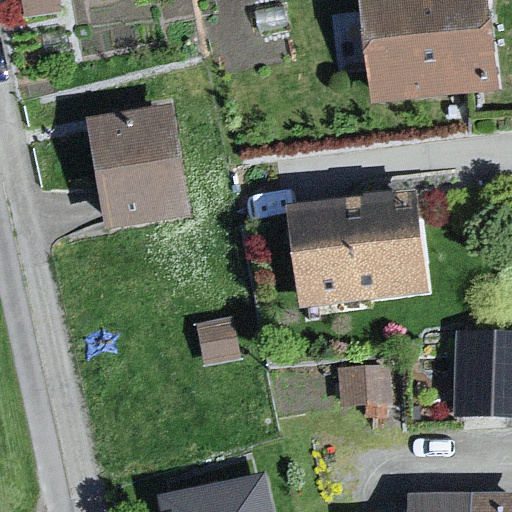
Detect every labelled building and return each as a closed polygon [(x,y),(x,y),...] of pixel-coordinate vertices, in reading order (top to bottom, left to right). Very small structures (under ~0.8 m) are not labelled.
[(339,0),(356,109),(478,97),(471,0),(339,0)] [(164,113),(69,130),(88,235),(181,220),(164,113)] [(407,198),(266,213),(282,313),(422,290),(407,198)] [(511,342),(463,343),(465,418),(511,417),(511,342)] [(263,511),(258,480),(150,499),(152,511),(263,511)]
